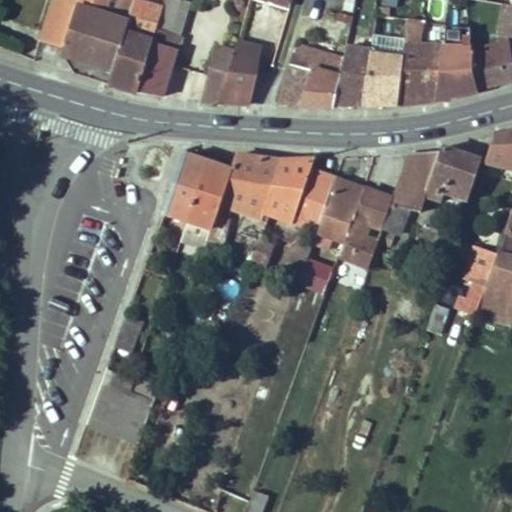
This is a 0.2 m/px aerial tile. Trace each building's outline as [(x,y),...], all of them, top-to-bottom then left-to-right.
[(135,0),(52,0),(40,41),(42,42),(43,41),(64,47),(62,54),(113,70),(128,23),(135,0)] [(156,29),(163,8),(135,0),(128,23),(113,70),(109,84),(137,93),(152,44),(156,29)] [(189,5),(173,0),(165,0),(163,8),(156,29),(179,36),(189,5)] [(511,6),(503,4),(498,35),(506,37),(511,6)] [(425,23),(406,21),(402,60),(398,105),(435,101),(442,48),(423,48),(425,23)] [(179,36),(156,29),(152,44),(137,93),(163,96),(182,37),(179,36)] [(442,48),(435,101),(472,92),(470,54),(470,49),(461,49),(462,33),(445,33),(442,48)] [(470,33),(462,33),(461,49),(470,49),(470,33)] [(509,39),(470,49),(470,54),(498,47),(500,63),(511,61),(509,39)] [(262,49),(239,44),(236,55),(230,74),(227,74),(219,102),(231,103),(234,94),(252,98),(262,49)] [(470,54),(472,92),(511,79),(511,62),(511,61),(500,63),(498,47),(470,54)] [(279,106),(334,107),(344,61),(302,48),(293,54),(278,103),(279,106)] [(344,61),(334,107),(364,106),(370,55),(371,51),(347,48),(344,61)] [(230,74),(236,55),(220,50),(205,101),(219,102),(227,74),(230,74)] [(370,55),(364,106),(398,105),(402,60),(370,55)] [(250,104),(252,98),(234,94),(231,103),(250,104)] [(511,131),(495,135),(484,166),(511,172),(511,131)] [(392,197),(381,229),(401,237),(411,210),(420,213),(426,199),(441,204),(444,196),(466,203),(481,161),(441,148),(440,152),(407,154),(392,197)] [(209,161),(186,154),(164,216),(187,224),(209,161)] [(236,154),(231,169),(218,207),(261,222),(263,216),(283,159),(236,154)] [(315,159),(283,159),(263,216),(316,233),(336,178),(311,169),(315,159)] [(209,161),(187,224),(210,231),(216,214),(218,207),(231,169),(209,161)] [(336,178),(316,233),(316,235),(343,246),(364,187),(336,178)] [(343,246),(338,259),(367,271),(378,240),(368,235),(371,228),(380,232),(381,229),(392,197),(364,187),(343,246)] [(216,214),(210,231),(207,241),(224,245),(231,220),(216,214)] [(511,215),(499,251),(511,254),(511,215)] [(210,231),(187,224),(181,242),(204,249),(207,241),(210,231)] [(275,245),(261,240),(252,266),(266,271),(275,245)] [(486,287),(498,254),(473,246),(461,279),(486,287)] [(498,254),(486,287),(485,290),(511,297),(511,254),(499,251),(498,254)] [(309,253),(291,296),(302,301),(305,293),(322,298),(336,263),(309,253)] [(437,279),(430,276),(426,285),(433,288),(437,279)] [(511,297),(485,290),(478,310),(511,320),(511,297)] [(445,316),(433,311),(429,325),(441,329),(445,316)] [(133,351),(144,322),(126,315),(115,344),(133,351)] [(133,379),(129,392),(114,435),(139,443),(159,385),(140,377),(145,361),(159,365),(168,339),(149,331),(133,379)] [(213,365),(186,356),(181,371),(207,380),(213,365)] [(87,425),(114,435),(129,392),(133,379),(107,369),(87,425)] [(254,491),(246,511),(262,511),(269,497),(254,491)]
